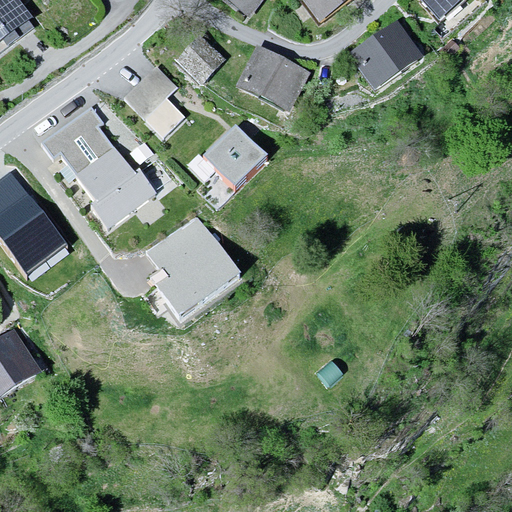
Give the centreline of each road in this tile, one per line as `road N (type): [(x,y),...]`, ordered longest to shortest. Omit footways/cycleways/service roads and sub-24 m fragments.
road 1 (residential): [(179,0),(309,53),(338,44),(386,0)]
road 2 (residential): [(0,138),(140,36),(170,0)]
